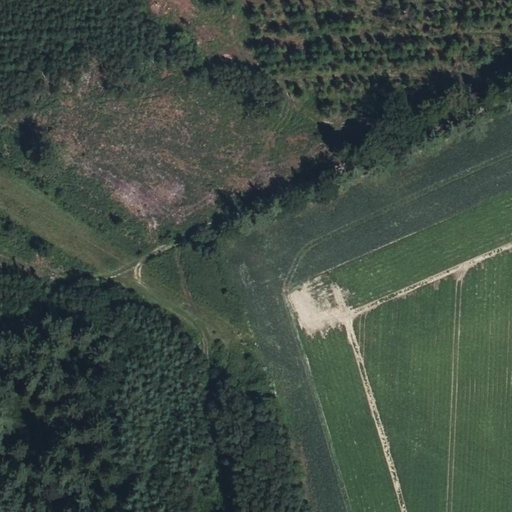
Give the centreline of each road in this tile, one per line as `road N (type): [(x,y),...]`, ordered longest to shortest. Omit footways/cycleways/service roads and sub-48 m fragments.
road 1 (track): [(235,511),(204,419),(201,357),(128,299),(119,284),(129,257)]
road 2 (track): [(0,317),(129,257)]
